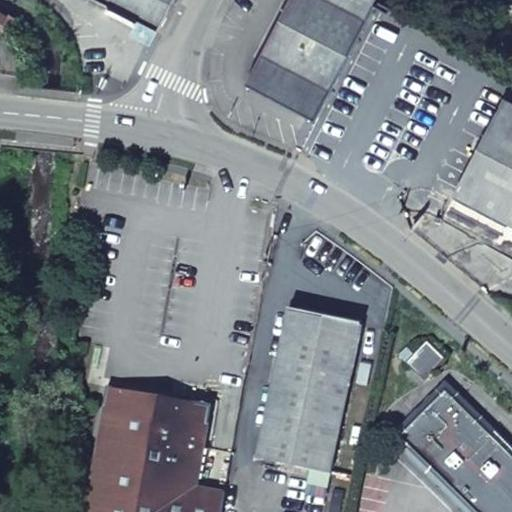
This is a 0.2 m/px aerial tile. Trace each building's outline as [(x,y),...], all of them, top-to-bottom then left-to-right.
[(165,0),(157,17),(124,0),(106,0),(162,29),(177,0),(165,0)] [(124,0),(157,17),(165,0),(124,0)] [(293,0),(251,82),(319,118),(379,0),(293,0)] [(13,22),(0,13),(0,24),(0,25),(9,30),(13,22)] [(511,99),(508,97),(458,193),(511,222),(511,99)] [(364,327),(293,313),(262,460),(334,473),(364,327)] [(448,359),(430,341),(408,363),(427,381),(448,359)] [(115,392),(114,397),(143,403),(141,415),(178,422),(182,404),(115,392)] [(480,511),(511,511),(511,452),(450,392),(439,403),(436,400),(420,411),(426,417),(405,439),(480,511)] [(226,511),(228,506),(200,501),(201,491),(216,410),(182,404),(178,422),(141,415),(143,403),(114,397),(93,511),(226,511)] [(229,496),(201,491),(200,501),(228,506),(229,496)]
